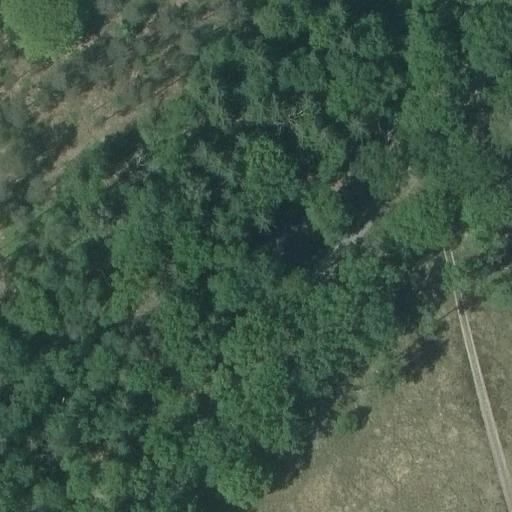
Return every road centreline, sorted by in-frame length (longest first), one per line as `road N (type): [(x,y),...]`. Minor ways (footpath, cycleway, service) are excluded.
road 1 (unclassified): [(511,29),(126,511)]
road 2 (track): [(421,140),(447,290),(507,511)]
